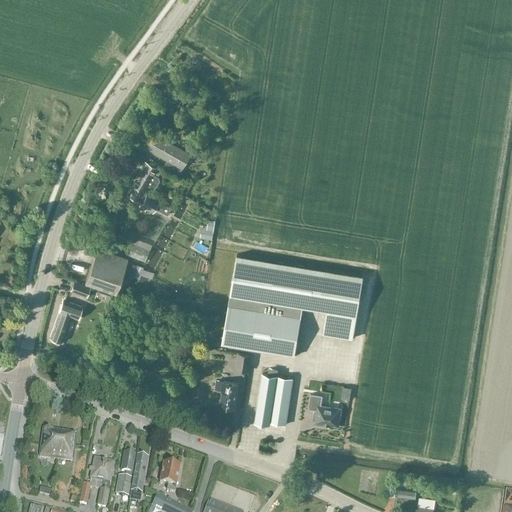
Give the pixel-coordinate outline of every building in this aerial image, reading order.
[(179,101),(182,95),(176,92),(172,98),(179,101)] [(179,174),(190,154),(154,134),(146,150),(167,161),(164,166),(179,174)] [(145,162),(132,184),(144,190),(146,186),(152,189),(155,188),(159,181),(158,178),(153,174),(154,173),(158,176),(161,171),(156,168),(145,162)] [(127,193),(126,194),(139,201),(142,202),(138,208),(144,211),(146,209),(152,213),(155,208),(168,215),(171,208),(159,201),(147,193),(146,194),(143,192),(144,190),(132,184),(127,193)] [(176,201),(169,197),(165,203),(173,207),(176,201)] [(198,222),(201,217),(189,211),(186,216),(198,222)] [(215,236),(215,226),(204,226),(203,235),(215,236)] [(86,281),(91,283),(115,291),(127,259),(98,249),(86,281)] [(363,275),(326,269),(237,254),(222,343),(294,355),(302,306),(319,309),(326,310),(322,333),(353,338),(363,275)] [(137,265),(129,262),(124,277),(132,279),(137,265)] [(90,286),(91,283),(86,281),(84,284),(74,281),(70,291),(86,297),(90,287),(90,286)] [(114,293),(100,288),(98,294),(105,296),(104,300),(111,303),(114,293)] [(59,312),(59,314),(50,337),(53,339),(52,341),(56,343),(57,340),(61,342),(71,316),(77,319),(82,307),(63,300),(59,312)] [(248,371),(250,355),(239,353),(236,369),(248,371)] [(292,378),(277,376),(278,370),(270,369),(269,375),(261,374),(254,423),(269,425),(269,422),(285,424),(292,378)] [(223,381),(217,380),(215,388),(222,389),(220,406),(234,408),(237,383),(224,381),(223,381)] [(343,387),(342,397),(349,398),(351,388),(343,387)] [(317,410),(315,422),(338,425),(340,409),(321,406),(322,395),(310,394),(308,409),(317,410)] [(72,461),(75,434),(66,433),(66,431),(43,428),(39,457),(72,461)] [(128,496),(131,479),(130,478),(131,473),(133,473),(135,455),(124,453),(121,471),(126,472),(125,477),(119,476),(116,494),(128,496)] [(137,456),(133,483),(132,482),(129,501),(140,503),(143,484),(148,458),(137,456)] [(90,479),(89,487),(90,487),(90,489),(99,491),(96,507),(106,508),(109,491),(110,483),(114,462),(95,458),(93,465),(92,465),(89,479),(90,479)] [(176,492),(180,466),(163,463),(160,483),(169,485),(168,490),(176,492)] [(414,498),(415,493),(415,488),(387,484),(386,494),(414,498)] [(90,489),(90,487),(89,487),(82,486),(79,503),(87,505),(90,489)] [(503,502),(503,505),(502,511),(511,511),(511,488),(507,488),(505,503),(503,502)] [(165,511),(194,511),(195,511),(159,493),(152,505),(165,511)] [(432,511),(434,500),(418,498),(416,511),(432,511)] [(240,511),(209,500),(204,511),(240,511)]
